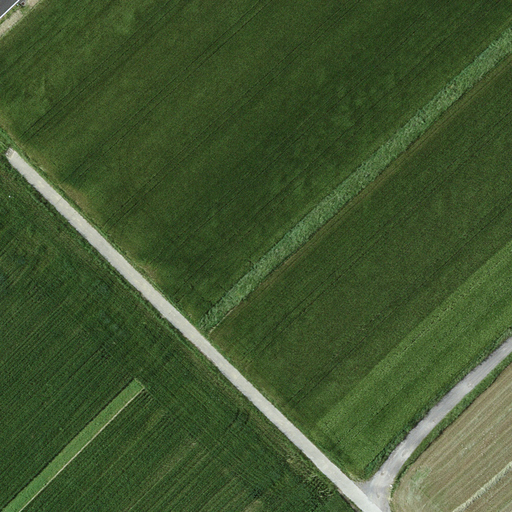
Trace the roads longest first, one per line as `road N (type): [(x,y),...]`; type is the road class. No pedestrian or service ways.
road 1 (track): [(371,511),(6,152)]
road 2 (track): [(363,503),(439,412),(511,344)]
